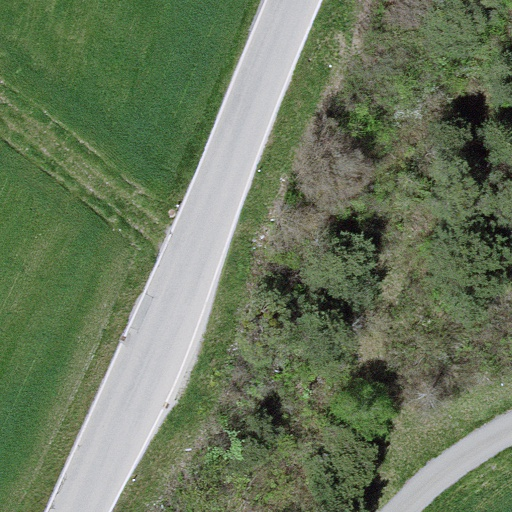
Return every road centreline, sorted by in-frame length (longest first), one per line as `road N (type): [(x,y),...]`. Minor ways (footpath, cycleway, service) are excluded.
road 1 (tertiary): [(89,511),(286,0)]
road 2 (unclassified): [(402,511),(441,465),(511,435)]
